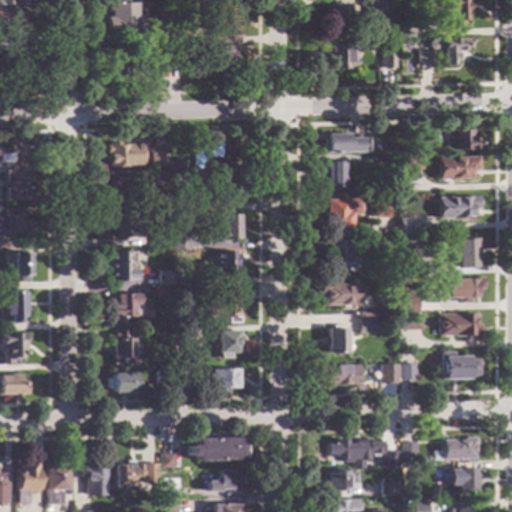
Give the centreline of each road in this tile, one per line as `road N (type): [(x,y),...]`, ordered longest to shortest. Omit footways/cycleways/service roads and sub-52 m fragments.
road 1 (residential): [(511,103),(0,117)]
road 2 (residential): [(511,411),(0,424)]
road 3 (residential): [(276,0),(278,511)]
road 4 (residential): [(69,422),(63,0)]
